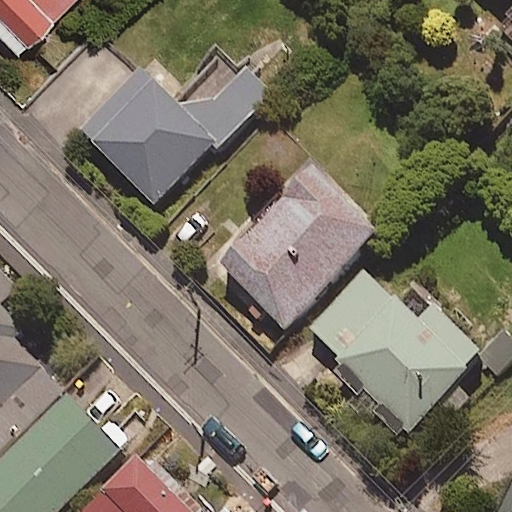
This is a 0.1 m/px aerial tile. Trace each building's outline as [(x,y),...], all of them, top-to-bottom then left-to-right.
[(0,0),(0,75),(3,78),(78,0),(0,0)] [(251,72),(208,117),(157,68),(83,145),(156,216),(231,139),(274,94),(251,72)] [(219,268),(284,330),(378,232),(313,170),(219,268)] [(407,433),(473,364),(484,353),(438,309),(427,320),(374,269),(307,338),(407,433)] [(0,317),(0,410),(46,362),(0,317)] [(65,511),(132,443),(46,362),(0,410),(0,511),(65,511)] [(200,511),(141,455),(86,511),(200,511)]
